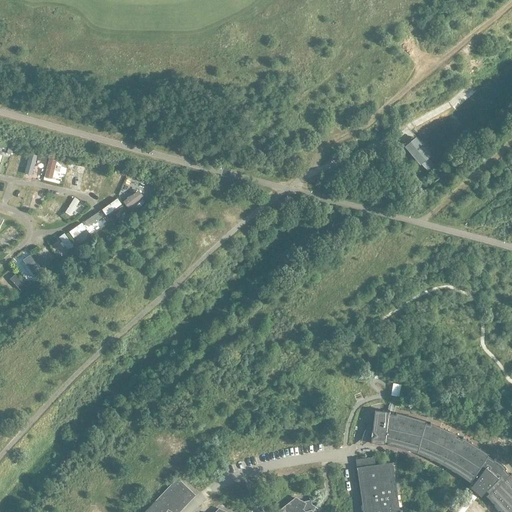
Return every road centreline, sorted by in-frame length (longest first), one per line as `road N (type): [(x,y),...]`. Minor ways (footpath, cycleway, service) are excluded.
road 1 (track): [(511,4),(303,180)]
road 2 (track): [(420,222),(511,144)]
